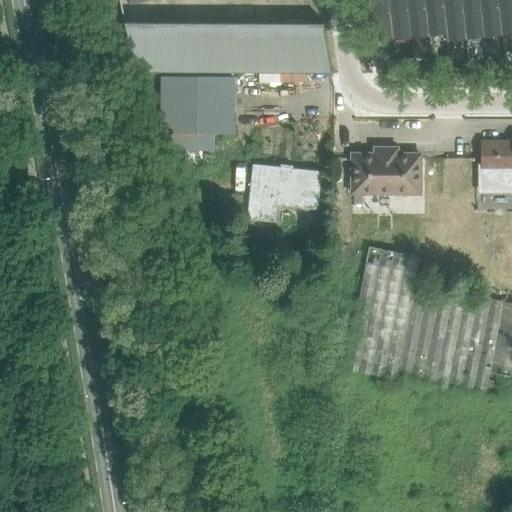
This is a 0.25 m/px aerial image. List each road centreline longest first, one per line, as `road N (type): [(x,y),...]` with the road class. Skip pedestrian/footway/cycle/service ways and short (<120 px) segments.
road 1 (tertiary): [(114,511),(23,0)]
road 2 (residential): [(511,102),(362,99),(344,77),(334,0)]
